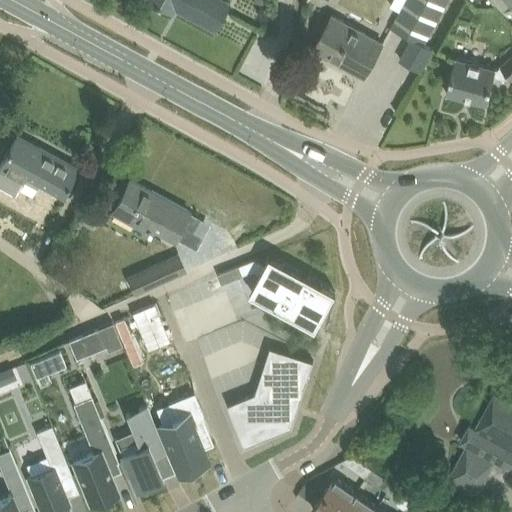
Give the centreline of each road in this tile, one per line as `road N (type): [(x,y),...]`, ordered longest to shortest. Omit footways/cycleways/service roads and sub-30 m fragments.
road 1 (primary): [(249,129),(9,0)]
road 2 (residential): [(357,374),(313,443),(244,489)]
road 3 (primary): [(401,193),(271,141)]
road 4 (primary): [(271,141),(322,186),(383,222)]
road 5 (unclassified): [(249,129),(286,28),(286,0)]
